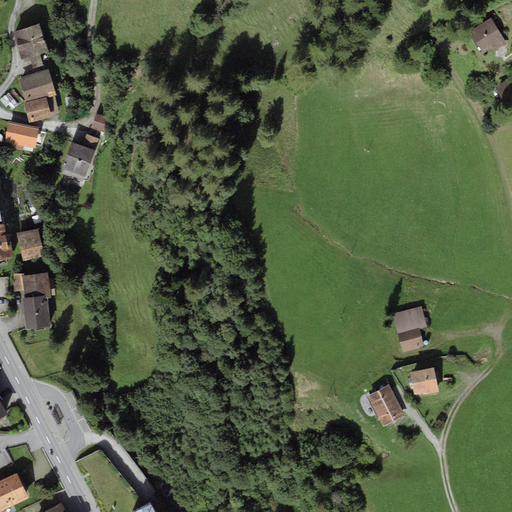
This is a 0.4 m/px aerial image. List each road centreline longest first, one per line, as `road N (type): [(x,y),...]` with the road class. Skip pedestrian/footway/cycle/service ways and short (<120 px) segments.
road 1 (track): [(511,220),(494,144),(413,0)]
road 2 (track): [(456,511),(442,454),(448,423),(511,341)]
road 3 (track): [(87,125),(96,106),(88,51),(95,0)]
